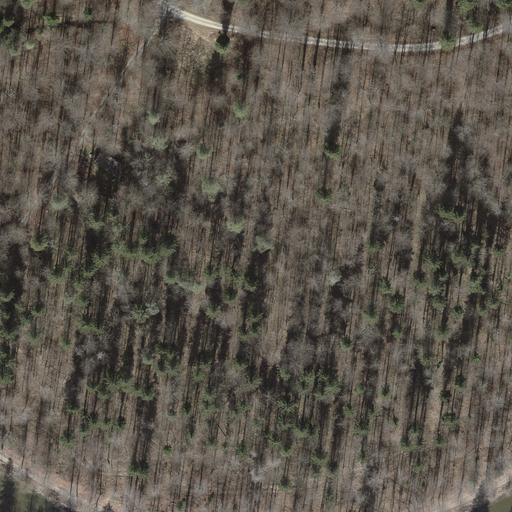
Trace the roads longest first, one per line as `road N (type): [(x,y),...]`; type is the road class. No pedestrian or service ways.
road 1 (track): [(511,233),(211,39),(207,23)]
road 2 (track): [(207,23),(421,47),(511,24)]
road 3 (track): [(0,260),(169,9)]
